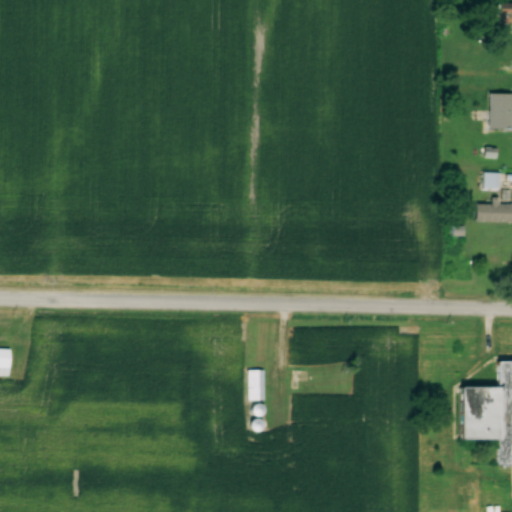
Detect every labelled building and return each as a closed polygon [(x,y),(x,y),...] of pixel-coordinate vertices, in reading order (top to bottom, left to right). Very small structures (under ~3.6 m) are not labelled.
[(511,26),(511,2),(494,2),(494,26),(511,26)] [(486,128),(510,128),(510,93),(486,93),(486,128)] [(480,173),(480,188),(497,188),(497,173),(480,173)] [(511,222),(511,203),(472,203),(472,222),(511,222)] [(0,375),(8,376),(8,349),(0,349),(0,375)] [(511,465),(511,361),(494,361),(494,387),(457,387),(457,439),(494,439),(494,465),(511,465)] [(246,401),(263,401),(263,369),(246,369),(246,401)]
